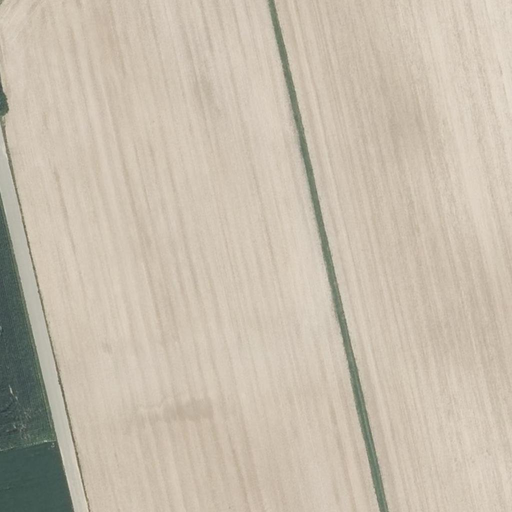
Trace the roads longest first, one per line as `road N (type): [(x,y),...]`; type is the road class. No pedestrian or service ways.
road 1 (track): [(272,0),(385,511)]
road 2 (track): [(0,160),(80,511)]
